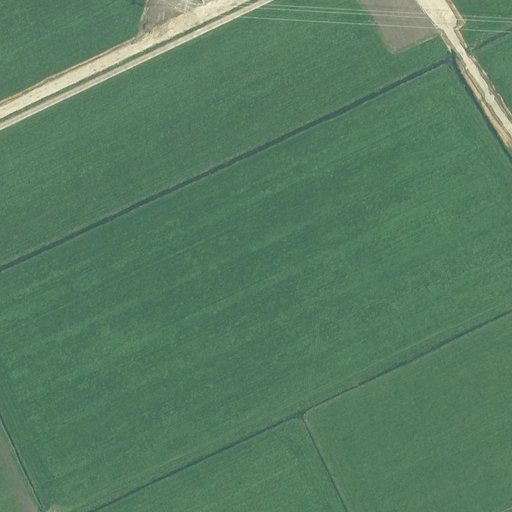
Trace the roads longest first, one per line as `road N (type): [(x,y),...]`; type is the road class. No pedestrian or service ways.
road 1 (track): [(0,113),(239,0)]
road 2 (track): [(424,0),(511,132)]
